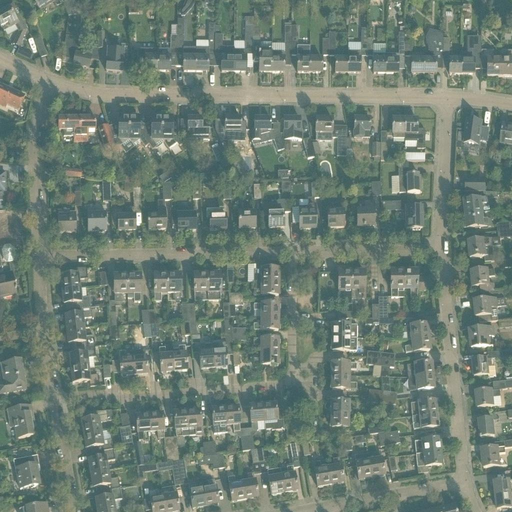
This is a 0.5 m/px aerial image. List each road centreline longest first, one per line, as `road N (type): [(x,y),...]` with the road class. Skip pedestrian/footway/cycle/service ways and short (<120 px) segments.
road 1 (residential): [(51,82),(95,95),(449,100)]
road 2 (residential): [(53,398),(285,384),(291,253)]
road 3 (residential): [(37,258),(291,253)]
road 4 (residential): [(438,245),(462,483)]
road 5 (residential): [(37,258),(33,143),(51,82)]
road 6 (residential): [(291,253),(438,245)]
road 7 (residential): [(449,100),(438,245)]
road 8 (residential): [(332,505),(462,483)]
